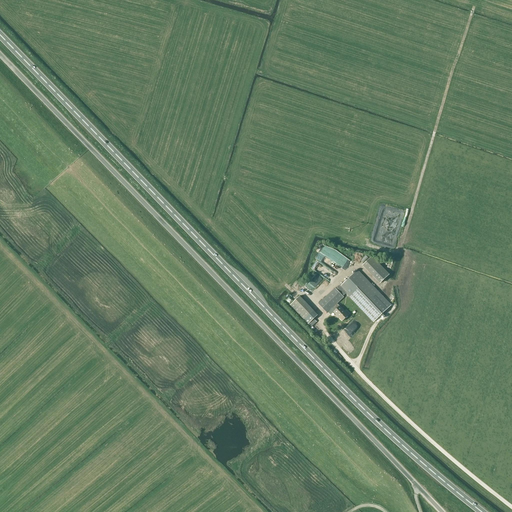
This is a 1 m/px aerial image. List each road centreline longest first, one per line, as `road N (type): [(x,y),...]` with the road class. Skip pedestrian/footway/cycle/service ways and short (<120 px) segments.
road 1 (trunk): [(482,511),(341,387),(0,34)]
road 2 (unclassified): [(419,488),(0,54)]
road 3 (unclassified): [(325,333),(392,406),(511,507)]
